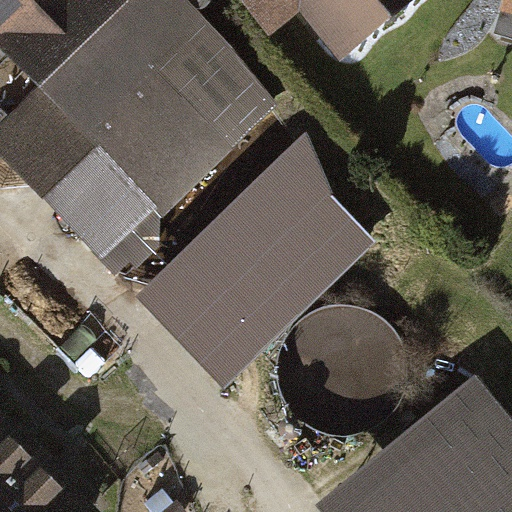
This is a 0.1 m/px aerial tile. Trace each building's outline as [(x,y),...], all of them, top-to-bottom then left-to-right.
[(0,155),(102,275),(279,126),(171,0),(2,0),(0,2),(0,69),(42,119),(0,153),(0,155)] [(238,0),(276,47),(307,22),(347,72),(437,0),(238,0)] [(304,140),(139,302),(224,388),(371,244),(326,198),(304,140)] [(511,511),(511,421),(476,376),(315,505),(320,511),(511,511)] [(0,507),(49,464),(0,410),(0,507)] [(0,507),(0,511),(91,511),(49,464),(0,507)]
